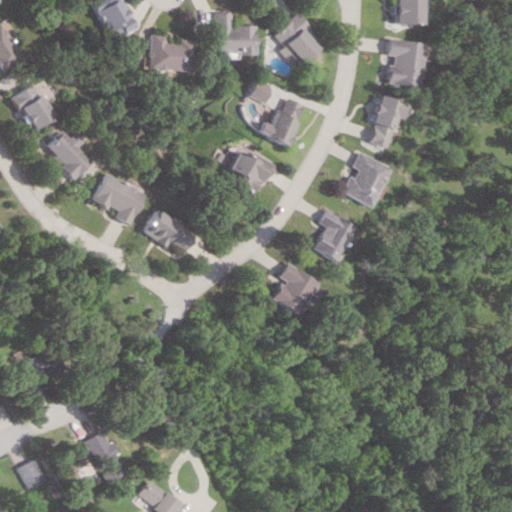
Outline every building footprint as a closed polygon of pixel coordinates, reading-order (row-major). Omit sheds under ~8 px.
[(77,0),(95,40),(122,28),(109,0),(77,0)] [(409,0),(384,0),(384,23),(409,23),(409,0)] [(247,53),(248,25),(222,24),(222,12),(205,12),(204,52),(247,53)] [(181,69),(181,36),(165,36),(165,42),(153,42),(153,33),(136,33),(135,68),(181,69)] [(414,42),(379,37),(377,55),(381,55),(377,81),(408,86),(414,42)] [(0,63),(9,59),(0,38),(0,63)] [(256,102),(263,86),(247,79),(240,95),(256,102)] [(19,128),(42,116),(24,82),(1,94),(19,128)] [(377,147),(390,100),(369,95),(356,142),(377,147)] [(275,145),(294,104),(277,96),(270,112),(265,110),(258,124),(251,121),(246,131),(275,145)] [(36,146),(52,163),(49,166),(62,179),(82,160),(68,146),(74,141),(65,132),(60,137),(53,130),(36,146)] [(263,164),(245,152),(241,159),(226,150),(215,168),(222,172),(217,181),(238,193),(248,177),(253,180),(263,164)] [(358,206),(378,167),(347,151),(340,165),(346,168),(341,177),(337,175),(329,191),(358,206)] [(120,224),(137,192),(98,172),(84,199),(107,211),(105,216),(120,224)] [(341,226),(313,208),(305,221),(312,226),(298,247),(320,260),(341,226)] [(133,231),(155,246),(160,239),(174,248),(184,233),(148,209),(133,231)] [(258,297),(284,314),(305,281),(274,261),(264,277),(269,280),(258,297)] [(26,372),(28,376),(39,372),(29,350),(0,363),(8,380),(26,372)] [(66,440),(90,482),(109,471),(85,429),(66,440)] [(6,465),(14,487),(32,481),(23,458),(6,465)] [(142,511),(171,511),(164,507),(167,502),(135,479),(122,498),(142,511)]
